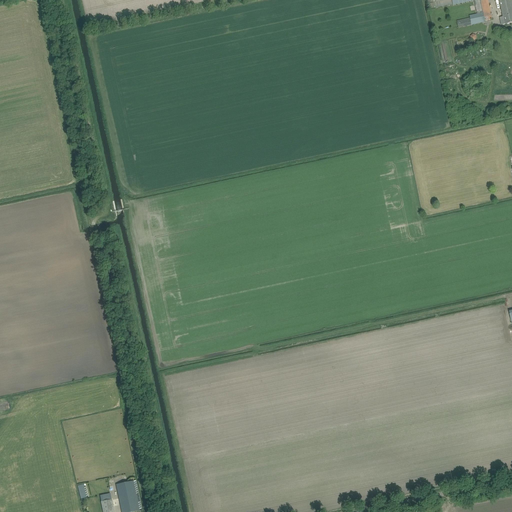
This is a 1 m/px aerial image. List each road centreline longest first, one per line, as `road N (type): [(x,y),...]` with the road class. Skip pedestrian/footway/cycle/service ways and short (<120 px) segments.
road 1 (track): [(178,511),(118,238),(97,230),(93,216),(107,211),(107,194),(66,0)]
road 2 (track): [(262,348),(504,295)]
road 3 (unclassified): [(357,511),(511,479)]
